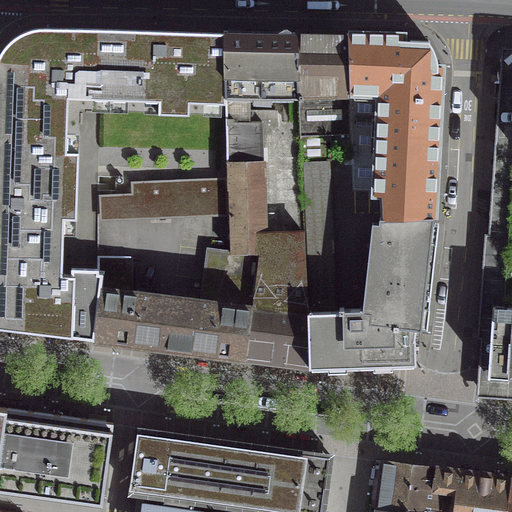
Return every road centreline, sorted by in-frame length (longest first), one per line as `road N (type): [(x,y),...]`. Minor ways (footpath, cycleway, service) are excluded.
road 1 (residential): [(465,0),(465,150),(440,413)]
road 2 (residential): [(440,413),(132,368)]
road 3 (residential): [(117,511),(132,368)]
road 4 (residential): [(132,368),(0,350)]
